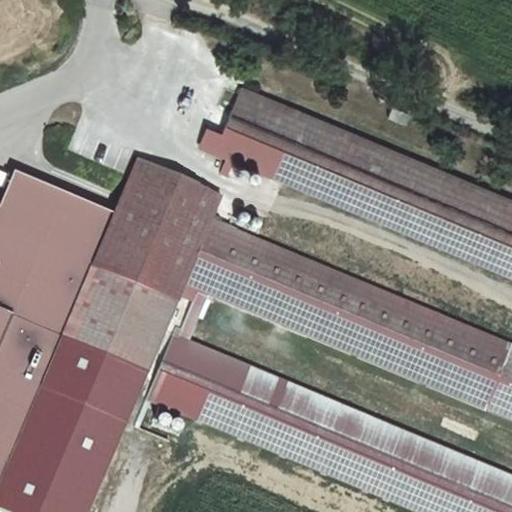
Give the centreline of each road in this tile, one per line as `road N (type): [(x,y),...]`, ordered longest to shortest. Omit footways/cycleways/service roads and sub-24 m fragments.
road 1 (track): [(195,0),(511,126)]
road 2 (track): [(133,487),(200,450),(229,454),(363,511)]
road 3 (track): [(511,298),(313,212)]
